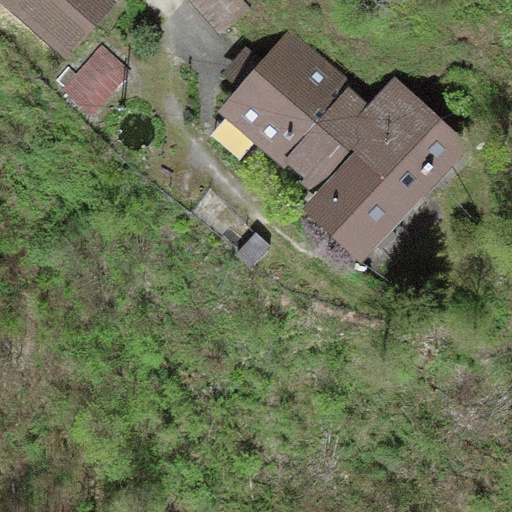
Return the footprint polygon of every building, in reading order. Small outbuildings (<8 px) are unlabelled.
[(98,0),(16,0),(72,50),(108,9),(98,0)] [(237,0),(200,0),(224,29),(247,11),(237,0)] [(64,93),(93,117),(135,66),(106,42),(64,93)] [(248,93),(232,111),(313,180),(347,141),(346,139),(370,113),(301,54),(269,69),(267,71),(251,56),(231,79),(248,93)] [(367,158),(326,202),(368,240),(459,142),(397,84),(370,113),(346,139),(347,141),(367,158)]
